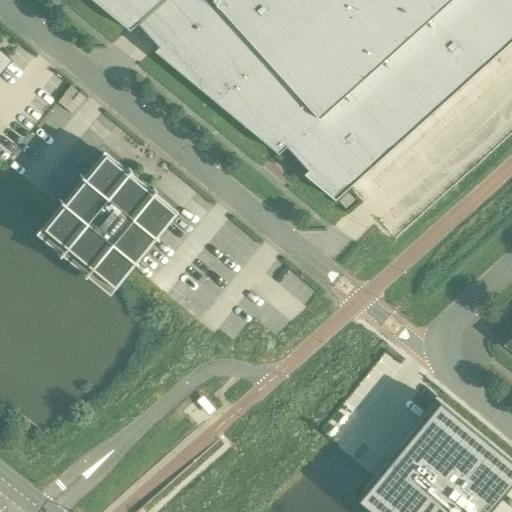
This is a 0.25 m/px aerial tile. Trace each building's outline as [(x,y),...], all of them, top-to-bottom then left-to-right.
[(511,0),(92,0),(129,30),(136,23),(158,46),(154,51),(277,153),(285,146),(296,158),(307,170),(303,174),(333,199),(349,185),(511,38),(511,0)] [(0,67),(8,57),(0,50),(0,67)] [(67,90),(64,94),(72,100),(78,92),(71,86),(67,90)] [(64,94),(58,102),(66,108),(73,101),(72,100),(64,94)] [(74,174),(76,176),(77,177),(57,200),(54,198),(53,199),(56,202),(43,218),(42,227),(62,243),(60,247),(61,248),(64,244),(87,264),(84,267),(86,268),(88,265),(112,285),(122,273),(132,261),(135,264),(136,262),(133,260),(153,236),(156,239),(157,237),(154,235),(173,211),(152,193),(154,189),(153,188),(150,192),(127,172),(130,169),(128,168),(126,171),(100,149),(78,176),(75,173),(74,174)] [(378,499),(395,511),(502,511),(511,500),(511,457),(447,408),(378,499)]
